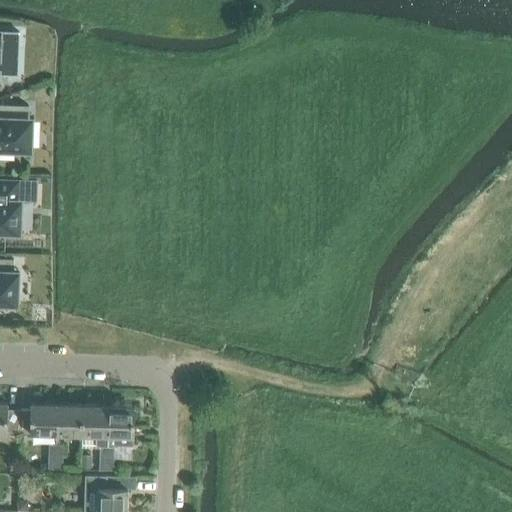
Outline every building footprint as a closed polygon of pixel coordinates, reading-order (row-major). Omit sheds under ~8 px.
[(0,73),(7,74),(7,72),(8,50),(18,50),(19,32),(7,31),(0,30),(0,73)] [(0,144),(3,144),(3,148),(19,149),(19,145),(34,145),(35,115),(32,115),(32,102),(0,101),(0,102),(0,144)] [(0,228),(10,229),(11,225),(24,225),(24,195),(22,195),(23,175),(0,174),(0,228)] [(0,301),(15,302),(16,272),(12,272),(13,259),(0,258),(0,301)] [(0,401),(0,430),(18,431),(19,409),(7,409),(7,402),(0,401)] [(31,410),(19,409),(18,431),(56,432),(57,404),(31,403),(31,410)] [(82,404),(57,404),(56,432),(81,433),(82,404)] [(100,446),(99,456),(106,457),(108,405),(82,404),(81,433),(96,434),(96,444),(100,446)] [(134,406),(108,405),(106,457),(114,457),(115,445),(117,445),(133,445),(134,406)] [(63,443),(49,443),(49,456),(63,456),(63,443)] [(91,469),(91,455),(81,454),(81,468),(91,469)] [(49,456),(48,468),(63,468),(63,456),(49,456)] [(99,456),(99,469),(106,469),(114,469),(114,458),(114,457),(106,457),(99,456)] [(126,511),(128,488),(136,489),(136,476),(86,475),(85,511),(126,511)] [(17,501),(16,511),(26,511),(27,505),(24,501),(17,501)]
